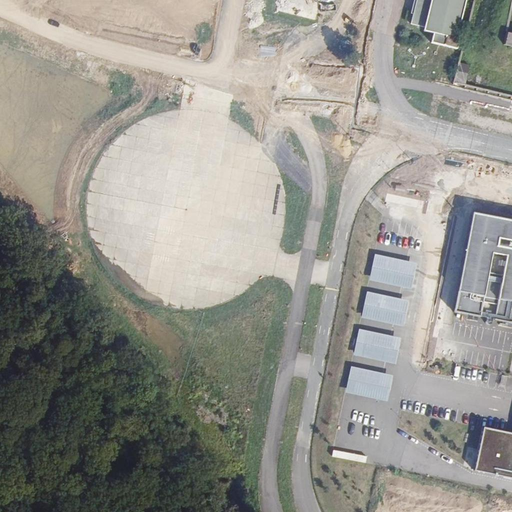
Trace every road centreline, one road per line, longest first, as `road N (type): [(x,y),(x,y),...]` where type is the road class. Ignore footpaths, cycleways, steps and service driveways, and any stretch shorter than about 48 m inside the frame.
road 1 (unclassified): [(205,127),(162,129),(119,160),(107,184),(107,237),(139,280),(164,292),(217,291),(257,260)]
road 2 (unclassified): [(257,260),(273,226),(264,169),(245,146),(205,127)]
road 3 (unclassified): [(511,107),(386,80)]
